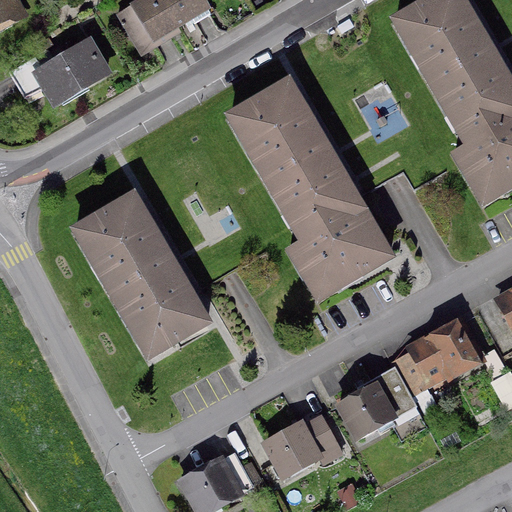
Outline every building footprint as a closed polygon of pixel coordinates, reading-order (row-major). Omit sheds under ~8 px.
[(151,44),(178,28),(162,0),(146,0),(117,18),(121,25),(119,26),(121,30),(123,29),(128,37),(141,29),(151,44)] [(199,0),(162,0),(178,28),(207,11),(199,0)] [(421,71),(429,85),(486,52),(472,28),(467,31),(462,22),(467,19),(455,0),(437,0),(394,25),(404,43),(411,39),(427,67),(421,71)] [(0,30),(9,25),(0,9),(0,30)] [(340,35),(351,28),(347,21),(335,28),(340,35)] [(33,62),(9,76),(18,89),(36,78),(54,107),(104,77),(86,46),(40,73),(33,62)] [(467,150),(511,123),(511,96),(508,90),(503,93),(498,84),(503,81),(486,52),(429,85),(440,105),(447,101),(463,129),(457,132),(467,150)] [(256,166),(265,183),(294,167),(322,150),(307,124),(302,127),(297,118),(302,115),(286,88),(229,121),(239,139),(246,135),(262,163),(256,166)] [(511,123),(467,150),(453,157),(463,173),(469,170),(475,179),(468,183),(482,205),(511,187),(511,123)] [(292,228),(301,245),(353,216),(359,213),(343,186),(338,189),(333,180),(338,177),(322,150),(294,167),(265,183),(275,201),(282,197),(298,225),(292,228)] [(100,280),(110,297),(167,263),(152,237),(147,240),(142,231),(147,228),(131,201),(74,234),(84,252),(90,249),(107,276),(100,280)] [(353,216),(301,245),(288,253),(298,269),(304,266),(309,275),(303,278),(316,301),(387,261),(366,226),(361,229),(353,216)] [(167,263),(110,297),(120,314),(127,310),(143,338),(137,342),(147,360),(204,326),(188,299),(183,302),(178,293),(183,290),(167,263)] [(511,295),(496,304),(511,333),(511,295)] [(477,360),(458,325),(409,352),(410,355),(390,366),(393,371),(412,406),(416,404),(426,423),(427,422),(436,417),(419,384),(443,371),(446,377),(445,377),(447,380),(449,378),(476,363),(476,364),(479,363),(477,360)] [(414,410),(412,406),(393,371),(369,383),(372,389),(337,408),(356,442),(414,410)] [(332,442),(320,421),(306,428),(309,434),(304,438),(299,429),(264,448),(281,479),(316,460),(312,452),(332,442)] [(239,470),(232,457),(219,464),(218,463),(180,484),(195,511),(212,511),(237,499),(236,497),(250,490),(249,489),(258,484),(248,466),(239,470)] [(320,511),(335,511),(337,511),(332,501),(318,508),(320,511)]
